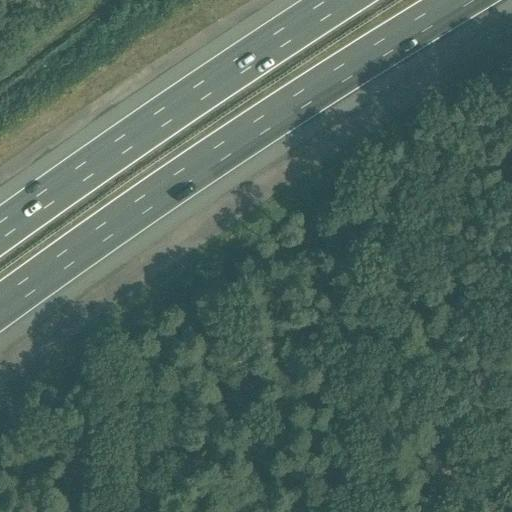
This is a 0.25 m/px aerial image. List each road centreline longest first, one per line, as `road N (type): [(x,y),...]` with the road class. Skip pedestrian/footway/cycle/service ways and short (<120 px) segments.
road 1 (motorway): [(0,307),(255,129),(463,0)]
road 2 (motorway): [(339,0),(0,231)]
